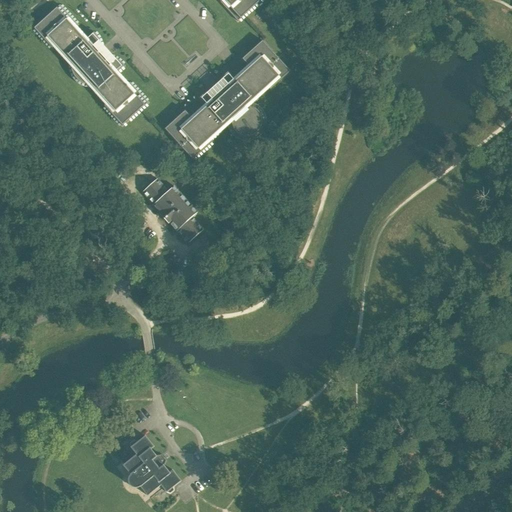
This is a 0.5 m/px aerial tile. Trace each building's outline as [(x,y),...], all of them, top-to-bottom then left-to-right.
[(221,0),(220,1),(238,22),(262,0),(221,0)] [(91,86),(93,86),(93,88),(107,104),(104,106),(123,126),(148,103),(130,83),(127,85),(117,73),(125,66),(123,65),(120,62),(117,60),(116,59),(112,58),(110,57),(108,58),(100,49),(102,48),(101,46),(101,44),(100,42),(100,40),(99,39),(98,37),(97,35),(95,34),(94,33),(86,40),(75,28),(78,26),(60,5),(34,29),(52,49),(55,46),(69,62),(70,62),(72,62),(71,64),(71,65),(71,67),(72,69),(72,71),(72,72),(73,74),(74,76),(75,77),(76,78),(77,80),(78,81),(80,82),(81,83),(83,84),(84,84),(86,85),(88,85),(90,86),(91,86)] [(201,96),(200,98),(207,106),(192,119),(185,111),(177,119),(166,128),(165,129),(193,160),(213,142),(211,139),(228,124),(227,123),(228,119),(232,120),(231,121),(231,122),(232,124),(232,126),(233,129),(235,131),(235,132),(236,133),(237,134),(239,135),(240,136),(241,136),(243,137),(246,137),(249,137),(250,137),(251,137),(254,136),(256,134),(257,133),(259,131),(261,129),(261,128),(262,125),(262,124),(262,121),(262,119),(262,117),(261,116),(261,115),(260,114),(259,113),(258,111),(255,109),(253,108),(250,107),(249,106),(248,106),(246,106),(247,102),(250,102),(251,103),(268,88),(270,90),(291,72),(263,41),(261,42),(242,59),(250,67),(235,80),(228,72),(226,74),(225,75),(223,77),(222,79),(221,81),(220,83),(223,86),(214,94),(211,91),(209,92),(207,93),(205,94),(203,95),(201,96)] [(168,191),(158,179),(143,192),(154,205),(161,214),(169,223),(177,232),(178,231),(189,243),(204,230),(192,218),(198,213),(187,200),(182,195),(174,187),(170,191),(169,190),(168,191)] [(154,447),(146,436),(138,442),(135,441),(131,444),(131,448),(137,455),(124,465),(132,475),(130,478),(129,481),(130,484),(132,486),(135,488),(138,488),(141,487),(151,499),(164,488),(167,493),(171,494),(175,491),(174,487),(182,481),(173,470),(170,473),(165,466),(167,461),(162,455),(156,456),(151,449),(154,447)]
